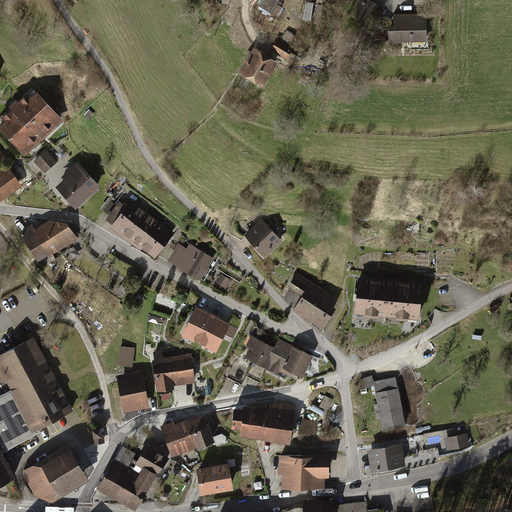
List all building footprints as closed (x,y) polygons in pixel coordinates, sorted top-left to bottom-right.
[(276,0),(264,0),(260,8),(274,16),(282,3),(276,0)] [(377,5),(368,0),(357,0),(350,13),(366,23),(377,5)] [(425,15),(395,15),(395,40),(425,40),(425,15)] [(294,48),(277,38),(270,49),(288,59),(294,48)] [(277,61),(253,46),(237,72),(261,87),(277,61)] [(7,125),(0,131),(24,157),(63,120),(39,95),(33,100),(30,97),(21,105),(18,102),(10,110),(13,113),(4,121),(7,125)] [(95,114),(89,108),(84,113),(90,119),(95,114)] [(45,148),(33,160),(44,172),(56,160),(45,148)] [(102,184),(79,158),(63,172),(68,178),(58,186),(77,207),(102,184)] [(0,170),(0,200),(1,201),(22,185),(7,166),(0,170)] [(130,200),(111,227),(155,259),(174,231),(130,200)] [(264,221),(246,238),(268,261),(286,244),(264,221)] [(36,231),(53,257),(78,241),(66,223),(50,222),(36,231)] [(53,257),(36,231),(32,225),(21,232),(26,239),(23,241),(40,266),(53,257)] [(167,259),(200,281),(214,261),(190,244),(187,247),(179,241),(167,259)] [(232,281),(222,274),(216,283),(226,290),(232,281)] [(305,294),(329,309),(331,306),(328,304),(330,296),(297,274),(290,284),(305,294)] [(380,280),(358,278),(355,316),(376,318),(380,280)] [(402,282),(380,280),(376,318),(398,320),(402,282)] [(423,283),(402,282),(398,320),(420,322),(423,283)] [(323,326),(333,311),(329,309),(305,294),(295,308),(323,326)] [(233,326),(198,308),(183,339),(218,356),(233,326)] [(160,317),(151,314),(149,320),(158,323),(160,317)] [(39,432),(37,427),(72,409),(33,336),(5,351),(0,353),(0,380),(0,381),(6,378),(13,391),(0,398),(0,442),(4,450),(39,432)] [(267,367),(277,348),(256,338),(247,357),(267,367)] [(280,341),(277,348),(267,367),(266,369),(285,378),(288,373),(292,376),(294,371),(302,375),(312,355),(294,346),(293,348),(280,341)] [(134,348),(122,347),(120,364),(132,365),(134,348)] [(153,352),(159,393),(176,390),(175,386),(196,383),(191,353),(164,357),(163,350),(153,352)] [(117,375),(126,412),(150,406),(141,369),(117,375)] [(371,376),(359,380),(362,390),(374,386),(371,376)] [(396,378),(373,381),(382,430),(405,426),(399,387),(398,387),(396,378)] [(334,401),(325,396),(320,407),(329,411),(334,401)] [(243,407),(232,406),(229,424),(240,426),(239,433),(290,441),(296,405),(271,402),(270,406),(258,404),(258,407),(243,405),(243,407)] [(198,416),(188,419),(199,447),(215,441),(207,421),(198,416)] [(174,421),(161,426),(172,457),(199,447),(188,419),(175,424),(174,421)] [(316,422),(301,420),(299,433),(314,435),(316,422)] [(101,429),(94,430),(96,443),(104,441),(103,435),(102,436),(101,429)] [(444,437),(444,439),(446,450),(470,445),(468,433),(444,437)] [(368,449),(371,471),(406,466),(402,444),(368,449)] [(145,465),(140,473),(124,499),(137,507),(167,458),(148,446),(138,461),(145,465)] [(99,484),(124,499),(140,473),(130,466),(137,454),(126,447),(117,460),(115,459),(99,484)] [(0,450),(0,482),(1,483),(13,476),(0,450)] [(85,474),(70,450),(27,476),(38,495),(49,496),(85,474)] [(314,457),(300,457),(300,487),(325,487),(325,478),(329,478),(329,454),(314,454),(314,457)] [(300,487),(300,457),(281,457),(281,465),(278,465),(278,476),(282,476),(282,487),(300,487)] [(196,465),(200,491),(232,486),(229,461),(196,465)] [(366,501),(332,507),(332,511),(384,511),(385,509),(367,510),(366,501)] [(332,502),(303,502),(303,507),(302,511),(332,511),(332,507),(332,502)]
